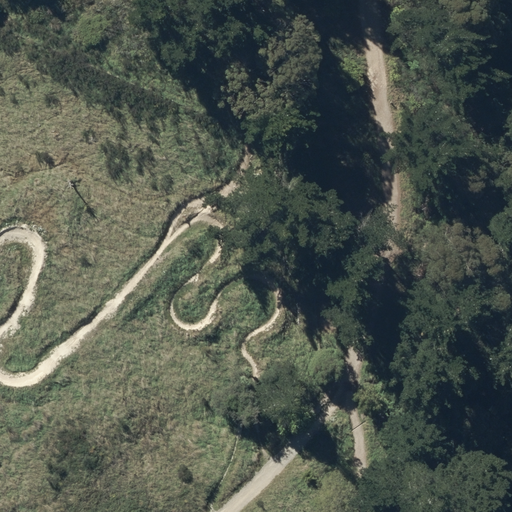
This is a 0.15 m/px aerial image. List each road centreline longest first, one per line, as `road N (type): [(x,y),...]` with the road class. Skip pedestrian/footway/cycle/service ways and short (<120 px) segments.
road 1 (track): [(376,0),(409,181),(405,254),(389,307),(354,374),(363,511)]
road 2 (track): [(354,374),(335,416),(224,511)]
